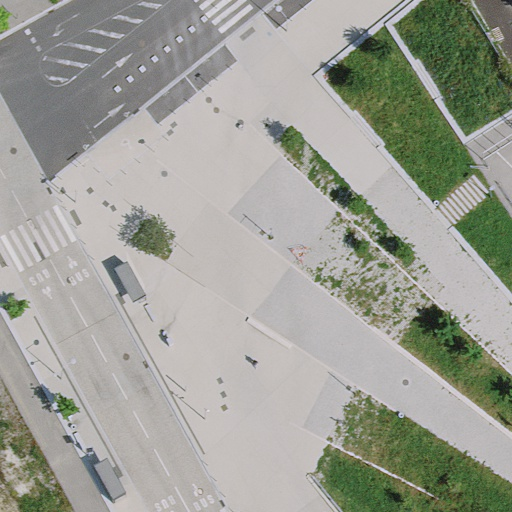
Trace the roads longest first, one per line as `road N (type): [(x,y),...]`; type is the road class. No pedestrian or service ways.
road 1 (residential): [(0,169),(187,0)]
road 2 (residential): [(122,0),(0,69)]
